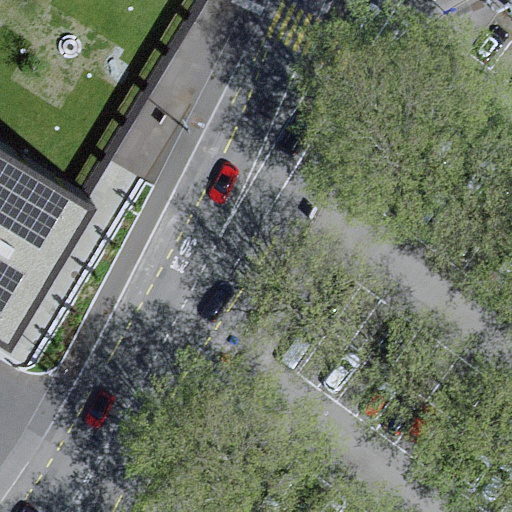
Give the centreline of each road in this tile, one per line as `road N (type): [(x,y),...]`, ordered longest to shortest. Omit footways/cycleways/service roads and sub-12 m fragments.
road 1 (residential): [(73,501),(231,216)]
road 2 (residential): [(231,216),(338,45),(378,0)]
road 3 (residential): [(304,0),(231,216)]
